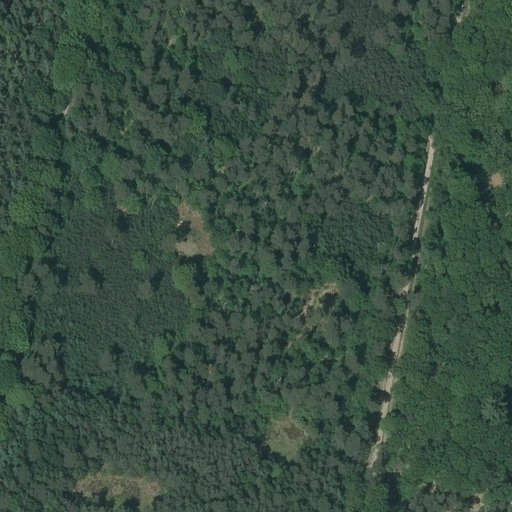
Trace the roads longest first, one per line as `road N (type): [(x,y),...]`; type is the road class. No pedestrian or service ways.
road 1 (track): [(364,511),(436,129)]
road 2 (track): [(0,345),(96,0)]
road 3 (track): [(465,0),(436,129)]
